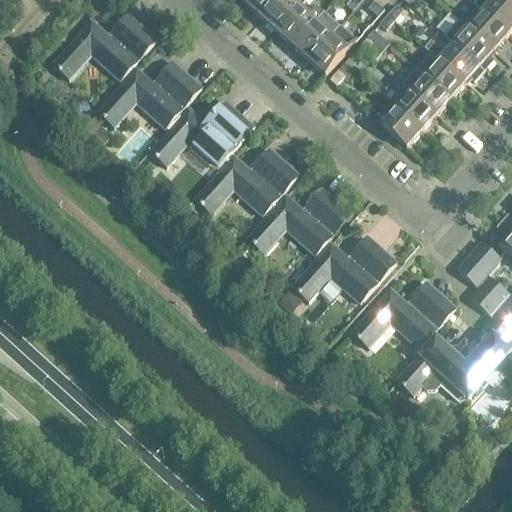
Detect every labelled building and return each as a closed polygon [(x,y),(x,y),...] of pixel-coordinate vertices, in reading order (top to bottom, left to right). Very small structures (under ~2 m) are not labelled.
[(250,0),(244,7),(261,21),(279,0),(250,0)] [(288,0),(279,0),(261,21),(277,35),(300,10),(288,0)] [(511,34),(511,12),(498,0),(481,0),(474,8),(508,39),(511,34)] [(369,12),(378,21),(384,14),(375,5),(369,12)] [(300,10),(277,35),(293,50),(324,14),(316,7),(307,17),(300,10)] [(404,14),(398,8),(388,19),(395,25),(404,14)] [(508,39),(474,8),(460,24),(494,55),(508,39)] [(293,50),(309,64),(341,29),(324,14),(293,50)] [(121,86),(123,84),(158,45),(128,18),(108,40),(92,26),(52,71),(61,78),(61,77),(69,84),(91,59),(121,86)] [(395,25),(388,19),(381,27),(388,33),(395,25)] [(479,71),(494,55),(460,24),(445,40),(454,48),(479,71)] [(341,29),(309,64),(326,79),(358,44),(341,29)] [(383,42),(375,34),(374,34),(368,41),(359,51),(366,57),(374,47),(377,49),(383,42)] [(454,48),(446,57),(431,43),(424,51),(430,56),(465,87),(479,71),(454,48)] [(366,57),(359,51),(351,60),(357,66),(366,57)] [(465,87),(430,56),(416,72),(451,103),(465,87)] [(346,64),(338,74),(330,83),(336,89),(337,89),(345,80),(353,71),(346,64)] [(137,74),(126,86),(97,118),(105,126),(106,125),(114,133),(137,108),(165,134),(202,93),(173,66),(153,88),(137,74)] [(451,103),(416,72),(402,88),(411,96),(436,119),(451,103)] [(411,96),(396,113),(422,136),(436,119),(411,96)] [(218,173),(254,133),(225,106),(205,127),(189,113),(149,158),(158,165),(166,172),(189,147),(218,173)] [(396,113),(381,129),(407,152),(422,136),(396,113)] [(263,219),(300,179),(270,152),(250,174),(234,160),(194,204),(203,212),(204,211),(212,218),(234,193),(263,219)] [(315,260),(352,220),(322,193),(303,215),(287,201),(247,245),(255,253),(256,252),(264,259),(287,234),(315,260)] [(511,221),(508,218),(502,224),(511,233),(511,221)] [(511,233),(502,224),(496,231),(509,243),(500,253),(511,263),(511,233)] [(360,306),(397,266),(367,239),(347,261),(331,246),(291,291),(299,298),(300,297),(309,305),(331,280),(360,306)] [(481,244),(472,255),(491,271),(500,261),(481,244)] [(472,255),(464,263),(483,280),(486,277),(491,271),(472,255)] [(464,263),(456,272),(475,289),(477,287),(483,280),(464,263)] [(480,290),(470,301),(488,317),(489,316),(493,319),(484,329),(492,336),(502,346),(511,335),(511,296),(510,299),(486,277),(483,280),(477,287),(480,290)] [(406,307),(391,292),(351,336),(359,344),(360,343),(368,351),(390,326),(419,352),(456,312),(426,285),(406,307)] [(492,336),(464,367),(467,402),(496,370),(511,384),(511,354),(502,346),(492,336)] [(434,373),(467,402),(464,367),(435,340),(395,384),(402,391),(403,390),(412,398),(434,373)] [(464,342),(455,351),(467,362),(475,352),(464,342)]
